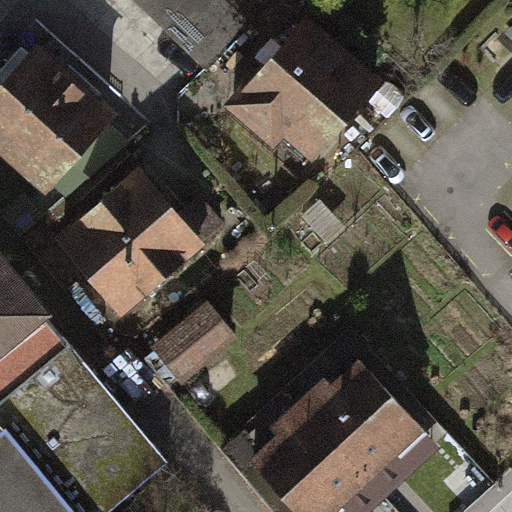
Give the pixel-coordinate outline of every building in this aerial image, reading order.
[(257,34),(222,0),(140,0),(217,74),(257,34)] [(389,86),(315,19),(237,107),(311,173),(389,86)] [(123,121),(43,44),(0,88),(0,139),(54,191),(123,121)] [(147,169),(60,236),(126,315),(212,247),(147,169)] [(223,511),(0,247),(0,511),(223,511)] [(238,339),(213,306),(162,347),(189,378),(238,339)] [(350,511),(434,439),(368,366),(338,391),(330,381),(274,429),(282,439),(256,462),(300,511),(350,511)]
